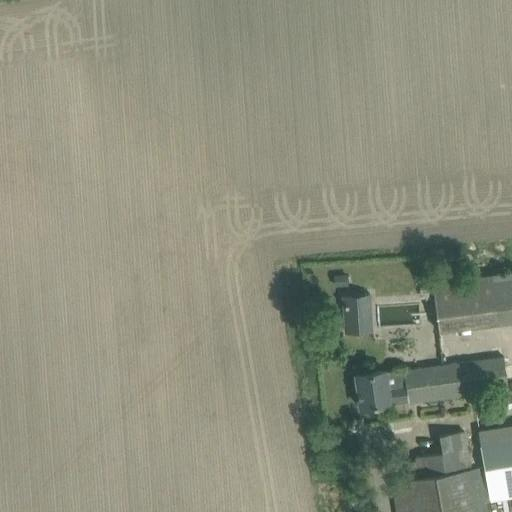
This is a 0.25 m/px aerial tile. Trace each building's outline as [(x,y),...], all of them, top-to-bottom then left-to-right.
[(439,332),(511,322),(511,272),(432,283),(439,332)] [(336,284),(350,283),(349,273),(335,274),(336,284)] [(346,333),(347,333),(367,332),(365,313),(345,314),(346,333)] [(410,402),(508,389),(504,355),(405,368),(386,370),(356,374),(361,407),(392,403),(391,402),(410,399),(410,402)] [(511,496),(511,425),(479,431),(485,465),(471,468),(465,431),(440,435),(442,451),(416,456),(420,476),(393,481),(398,511),(487,511),(485,501),(511,496)]
